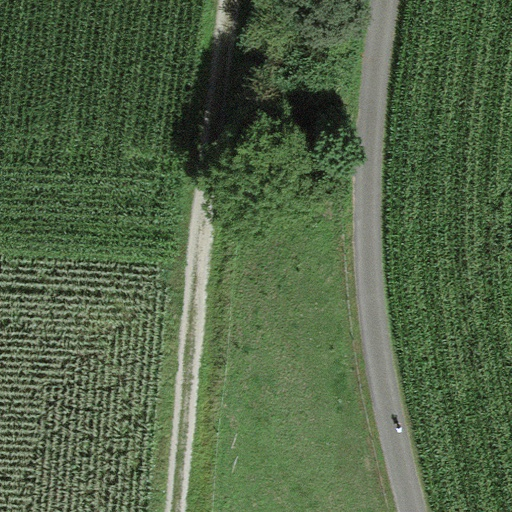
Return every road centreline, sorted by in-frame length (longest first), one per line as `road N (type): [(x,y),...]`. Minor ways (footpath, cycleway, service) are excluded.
road 1 (track): [(386,0),(370,258),(380,353),(420,511)]
road 2 (track): [(174,511),(229,0)]
